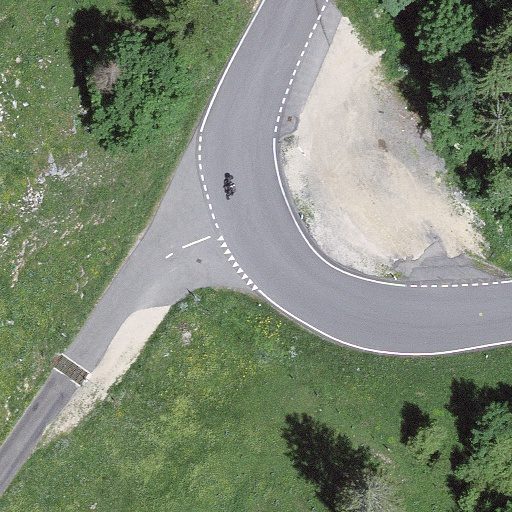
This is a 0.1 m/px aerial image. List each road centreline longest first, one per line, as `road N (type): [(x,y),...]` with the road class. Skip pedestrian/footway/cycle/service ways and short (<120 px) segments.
road 1 (tertiary): [(294,0),(245,106),(236,163),(255,233),(301,284),(362,315),(446,323),(511,315)]
road 2 (track): [(236,163),(64,375),(0,470)]
